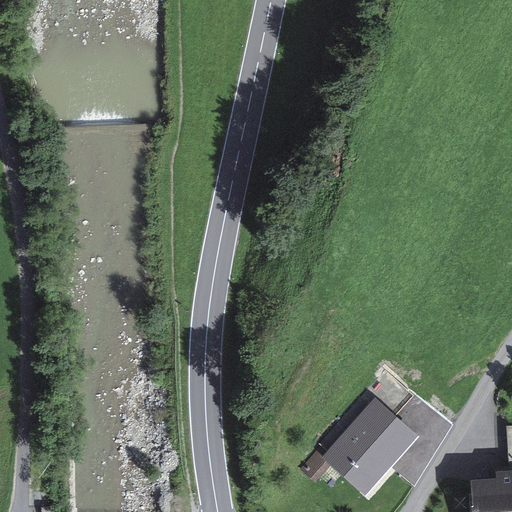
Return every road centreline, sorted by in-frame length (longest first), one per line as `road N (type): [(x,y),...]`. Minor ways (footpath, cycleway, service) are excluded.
road 1 (secondary): [(269,0),(209,313),(206,418),(217,511)]
road 2 (unclassified): [(19,511),(26,277),(0,110)]
road 3 (track): [(410,511),(511,342)]
